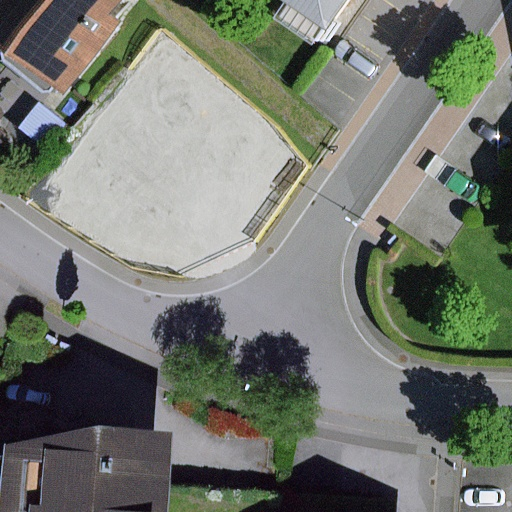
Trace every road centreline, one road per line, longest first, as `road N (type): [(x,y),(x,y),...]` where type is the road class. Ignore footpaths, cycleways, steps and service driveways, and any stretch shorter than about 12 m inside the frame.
road 1 (residential): [(495,0),(325,245),(263,359)]
road 2 (residential): [(0,240),(112,313),(263,359)]
road 3 (residential): [(263,359),(379,393),(511,411)]
